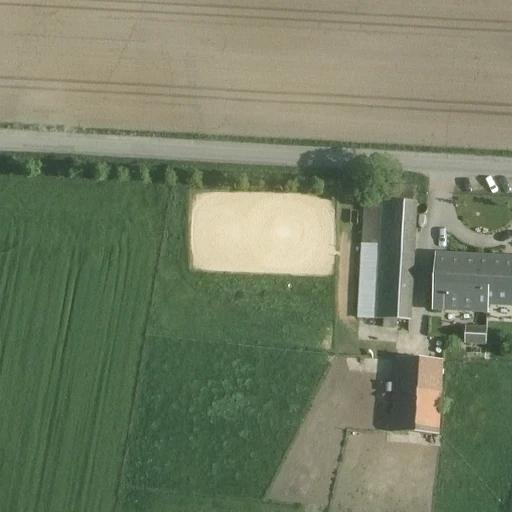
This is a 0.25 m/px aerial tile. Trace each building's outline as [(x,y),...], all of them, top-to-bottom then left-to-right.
[(415,205),(366,202),(359,319),(408,322),(415,205)] [(490,260),(436,258),(434,310),(487,313),(488,305),(490,260)] [(511,261),(490,260),(488,305),(511,305),(511,261)] [(487,331),(444,329),(444,342),(487,344),(487,331)] [(443,363),(398,360),(393,434),(438,437),(443,363)]
